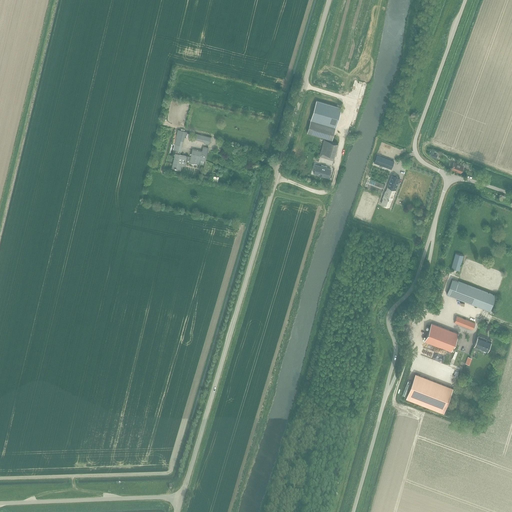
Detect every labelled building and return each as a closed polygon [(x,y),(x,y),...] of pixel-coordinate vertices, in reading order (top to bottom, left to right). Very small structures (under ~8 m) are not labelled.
[(355,86),(361,87),(363,79),(357,77),(355,86)] [(316,100),(310,121),(335,128),(335,127),(341,108),(316,100)] [(335,128),(310,121),(307,132),(332,140),(335,128)] [(174,145),(182,147),(184,137),(186,137),(187,132),(178,129),(177,131),(174,145)] [(204,143),(209,144),(210,137),(196,134),(194,139),(204,141),(204,143)] [(320,154),(323,155),(323,154),(325,155),(323,161),(332,164),(338,143),(324,139),(320,154)] [(180,169),(179,170),(180,170),(181,165),(185,166),(186,161),(189,162),(199,164),(200,159),(205,160),(208,148),(203,147),(202,151),(192,149),(190,157),(183,155),(175,154),(172,168),(180,169)] [(376,154),(373,163),(390,169),(393,161),(376,154)] [(462,167),(462,165),(454,162),(453,164),(451,168),(460,172),(462,167)] [(316,163),(313,172),(319,174),(325,176),(325,175),(330,176),(330,174),(332,175),(333,170),(332,169),(332,168),(327,166),(328,165),(322,164),(322,165),(316,163)] [(401,178),(393,175),(389,187),(387,192),(387,191),(384,199),(385,199),(383,204),(390,207),(393,199),(393,200),(394,197),(396,190),(397,190),(401,178)] [(451,268),(455,269),(459,270),(463,255),(455,253),(451,268)] [(452,296),(490,310),(495,296),(458,281),(452,296)] [(472,329),(475,323),(456,316),(454,322),(472,329)] [(431,323),(424,341),(451,351),(458,333),(431,323)] [(478,335),(474,346),(487,351),(491,340),(478,335)] [(459,351),(455,364),(459,366),(463,352),(459,351)] [(450,370),(452,364),(445,362),(445,364),(438,362),(435,370),(453,375),(454,371),(450,370)] [(443,411),(452,388),(415,373),(406,397),(443,411)]
